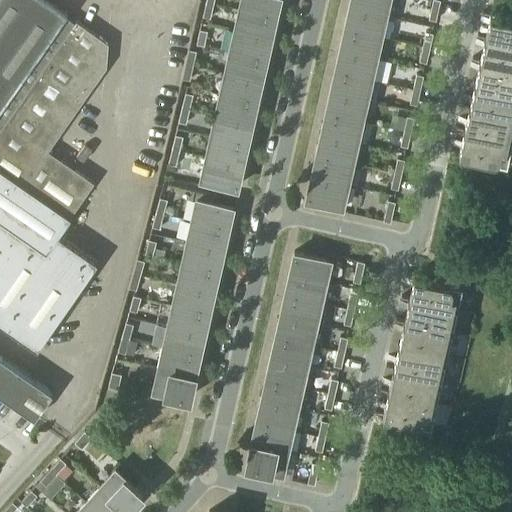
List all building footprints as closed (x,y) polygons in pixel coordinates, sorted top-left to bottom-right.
[(0,0),(0,218),(46,250),(58,233),(93,182),(48,150),(107,66),(108,43),(77,21),(75,23),(65,17),(67,14),(47,0),(0,0)] [(240,0),(239,9),(274,17),(278,0),(240,0)] [(350,0),(348,7),(384,15),(387,0),(350,0)] [(435,20),(440,1),(440,0),(438,0),(432,0),(428,19),(435,20)] [(210,19),(213,4),(205,2),(202,17),(210,19)] [(380,37),(384,15),(348,7),(344,29),(380,37)] [(270,38),(274,17),(239,9),(234,30),(270,38)] [(484,37),(511,42),(511,18),(490,13),(484,37)] [(339,50),(375,58),(380,37),(344,29),(339,50)] [(199,30),(196,44),(204,46),(207,31),(199,30)] [(229,51),(265,59),(270,38),(234,30),(229,51)] [(422,46),(429,48),(432,33),(425,32),(422,46)] [(511,66),(511,42),(484,37),(479,60),(511,66)] [(426,63),(429,48),(422,46),(419,61),(426,63)] [(184,64),(193,66),(196,51),(188,49),(184,64)] [(370,79),(375,58),(339,50),(334,71),(370,79)] [(260,80),(265,59),(229,51),(224,72),(260,80)] [(511,91),(511,66),(479,60),(474,83),(511,91)] [(189,80),(193,66),(184,64),(181,78),(189,80)] [(329,92),(365,100),(370,79),(334,71),(329,92)] [(219,94),(255,102),(260,80),(224,72),(219,94)] [(413,89),(420,90),(423,76),(416,74),(413,89)] [(511,115),(511,91),(474,83),(469,106),(511,115)] [(416,105),(420,90),(413,89),(409,103),(416,105)] [(361,121),(365,100),(329,92),(325,113),(361,121)] [(182,108),(189,109),(192,95),(185,93),(182,108)] [(250,123),(255,102),(219,94),(215,115),(250,123)] [(511,140),(511,138),(511,115),(469,106),(464,129),(511,140)] [(186,124),(189,109),(182,108),(178,122),(186,124)] [(320,134),(356,142),(361,121),(325,113),(320,134)] [(210,136),(246,144),(250,123),(215,115),(210,136)] [(403,131),(410,132),(414,118),(406,116),(403,131)] [(506,164),(507,163),(511,140),(464,129),(458,153),(506,164)] [(407,147),(410,132),(403,131),(400,145),(407,147)] [(351,163),(356,142),(320,134),(315,155),(351,163)] [(172,149),(179,151),(183,137),(175,135),(172,149)] [(241,166),(246,144),(210,136),(205,157),(241,166)] [(176,166),(179,151),(172,149),(168,164),(176,166)] [(310,177),(346,185),(351,163),(315,155),(310,177)] [(236,187),(241,166),(205,157),(200,179),(236,187)] [(394,173),(401,174),(404,160),(397,158),(394,173)] [(397,189),(401,174),(394,173),(390,187),(397,189)] [(341,206),(346,185),(310,177),(305,198),(341,206)] [(155,212),(163,214),(167,200),(159,198),(155,212)] [(196,198),(191,221),(227,229),(232,206),(196,198)] [(390,222),(395,202),(387,200),(383,221),(390,222)] [(160,229),(163,214),(155,212),(152,227),(160,229)] [(0,218),(0,321),(36,347),(45,333),(47,334),(52,326),(41,318),(46,312),(56,319),(97,260),(58,233),(46,250),(0,218)] [(222,249),(227,229),(191,221),(186,241),(222,249)] [(148,240),(144,254),(152,256),(156,242),(148,240)] [(181,262),(217,270),(222,249),(186,241),(181,262)] [(289,273),(324,281),(329,260),(293,252),(289,273)] [(132,273),(140,275),(144,261),(136,259),(132,273)] [(360,283),(364,263),(357,261),(352,281),(360,283)] [(213,291),(217,270),(181,262),(177,283),(213,291)] [(136,290),(140,275),(132,273),(128,288),(136,290)] [(320,303),(324,281),(289,273),(284,295),(320,303)] [(408,298),(457,309),(462,286),(414,275),(408,298)] [(172,305),(208,313),(213,291),(177,283),(172,305)] [(346,309),(353,310),(357,296),(349,294),(346,309)] [(133,295),(129,310),(136,312),(140,297),(133,295)] [(279,316),(315,324),(320,303),(284,295),(279,316)] [(451,332),(457,309),(408,298),(403,321),(451,332)] [(203,334),(208,313),(172,305),(167,326),(203,334)] [(350,325),(353,310),(346,309),(343,323),(350,325)] [(310,345),(315,324),(279,316),(274,337),(310,345)] [(446,355),(451,332),(403,321),(398,344),(446,355)] [(121,337),(129,339),(133,325),(125,323),(121,337)] [(162,347),(198,355),(203,334),(167,326),(162,347)] [(337,351),(344,352),(347,338),(340,336),(337,351)] [(125,354),(129,339),(121,337),(117,352),(125,354)] [(269,358),(305,366),(310,345),(274,337),(269,358)] [(441,378),(446,355),(398,344),(393,367),(441,378)] [(162,347),(157,368),(193,376),(198,355),(162,347)] [(340,367),(344,352),(337,351),(333,365),(340,367)] [(0,393),(48,426),(64,402),(0,357),(0,393)] [(301,387),(305,366),(269,358),(265,379),(301,387)] [(436,401),(441,378),(393,367),(388,390),(436,401)] [(157,368),(153,390),(189,398),(193,376),(157,368)] [(117,389),(120,374),(111,372),(108,387),(117,389)] [(327,393),(334,395),(338,380),(330,378),(327,393)] [(260,400),(296,408),(301,387),(265,379),(260,400)] [(430,425),(436,401),(388,390),(382,414),(430,425)] [(331,409),(334,395),(327,393),(324,408),(331,409)] [(291,429),(296,408),(260,400),(255,421),(291,429)] [(318,435),(325,437),(328,422),(321,420),(318,435)] [(250,443),(286,451),(291,429),(255,421),(250,443)] [(81,448),(91,438),(84,431),(74,442),(81,448)] [(321,451),(325,437),(318,435),(314,450),(321,451)] [(281,472),(286,451),(250,443),(245,464),(281,472)] [(50,469),(55,475),(66,464),(60,458),(50,469)] [(314,484),(319,464),(311,463),(307,483),(314,484)] [(45,486),(55,475),(50,469),(39,480),(45,486)] [(100,484),(127,509),(142,493),(114,469),(100,484)] [(85,501),(97,511),(124,511),(127,509),(100,484),(85,501)] [(37,496),(31,490),(21,501),(26,507),(37,496)] [(1,511),(12,511),(17,507),(11,501),(1,511)] [(97,511),(85,501),(74,511),(97,511)]
